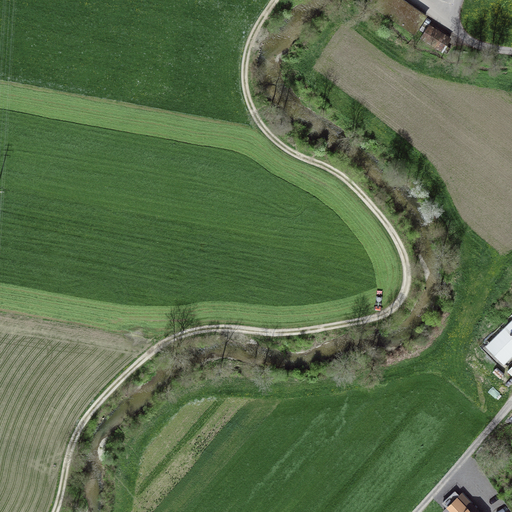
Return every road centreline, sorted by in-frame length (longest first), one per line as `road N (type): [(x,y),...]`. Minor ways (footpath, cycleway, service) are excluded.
road 1 (track): [(275,0),(247,51),(244,83),(253,112),(279,143),(339,173),(383,218),(404,258),(402,297),(367,320),(268,333),(204,329),(158,346),(79,428),(55,511)]
road 2 (track): [(416,511),(511,403)]
